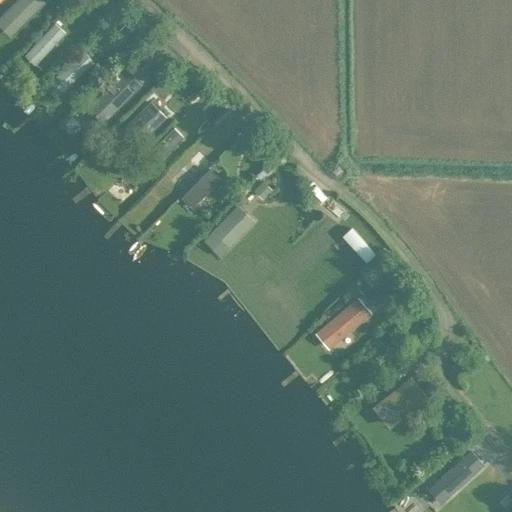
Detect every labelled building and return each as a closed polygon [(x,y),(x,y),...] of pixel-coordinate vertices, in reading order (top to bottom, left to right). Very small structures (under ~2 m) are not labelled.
[(11,0),(3,9),(14,20),(33,0),(11,0)] [(51,19),(32,40),(27,46),(36,54),(61,28),(51,19)] [(83,46),(59,68),(55,71),(65,82),(93,57),(83,46)] [(98,114),(138,74),(124,60),(84,99),(98,114)] [(146,129),(164,111),(150,97),(115,132),(126,143),(143,126),(146,129)] [(173,122),(152,143),(143,152),(153,161),(183,132),(173,122)] [(191,157),(167,178),(166,179),(176,190),(201,167),(191,157)] [(334,170),(340,165),(336,160),(331,165),(334,170)] [(207,165),(190,182),(182,191),(192,201),(218,175),(207,165)] [(109,189),(121,180),(115,171),(102,181),(109,189)] [(237,201),(214,225),(211,227),(223,238),(248,212),(237,201)] [(374,249),(351,223),(341,231),(365,257),(374,249)] [(355,291),(315,324),(311,327),(324,343),(368,306),(355,291)] [(417,372),(385,398),(379,403),(396,425),(435,394),(417,372)] [(468,450),(443,471),(440,473),(449,484),(476,461),(468,450)] [(511,494),(506,488),(498,496),(503,502),(511,494)]
